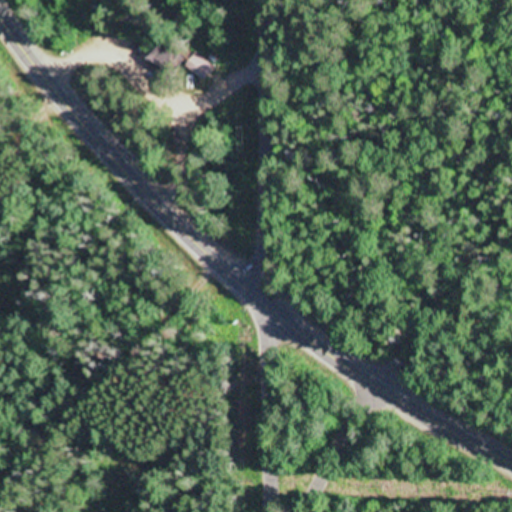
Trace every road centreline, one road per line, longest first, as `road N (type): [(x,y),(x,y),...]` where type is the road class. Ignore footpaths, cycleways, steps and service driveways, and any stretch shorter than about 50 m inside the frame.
road 1 (secondary): [(511,452),(242,284),(105,152),(0,15)]
road 2 (residential): [(272,309),(276,0)]
road 3 (residential): [(268,511),(272,309)]
